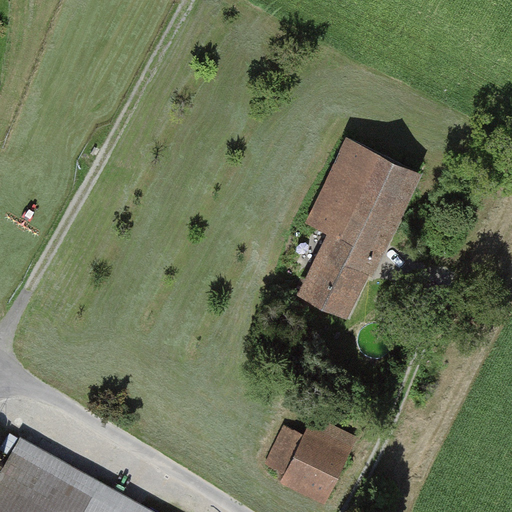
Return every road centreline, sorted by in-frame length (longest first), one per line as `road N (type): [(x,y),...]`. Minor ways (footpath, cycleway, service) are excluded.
road 1 (track): [(0,351),(195,0)]
road 2 (residential): [(233,511),(0,357)]
road 3 (track): [(349,511),(440,319)]
